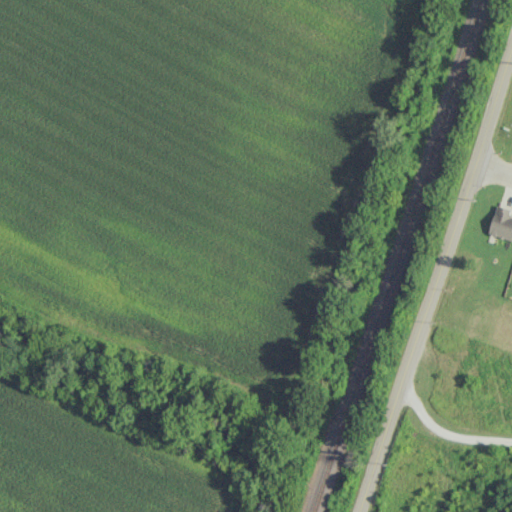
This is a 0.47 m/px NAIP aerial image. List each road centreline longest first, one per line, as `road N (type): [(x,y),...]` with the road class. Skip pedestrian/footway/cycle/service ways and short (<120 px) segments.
road 1 (residential): [(359,511),(511,43)]
road 2 (residential): [(399,392),(440,433),(511,441)]
